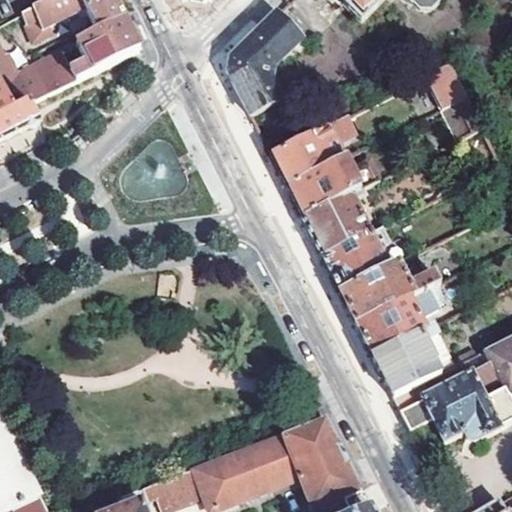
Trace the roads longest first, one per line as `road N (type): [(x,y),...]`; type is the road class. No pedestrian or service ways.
road 1 (secondary): [(256,219),(409,511)]
road 2 (secondary): [(180,66),(256,219)]
road 3 (residential): [(180,66),(84,169)]
road 4 (residential): [(119,238),(256,219)]
road 5 (residential): [(0,297),(119,238)]
